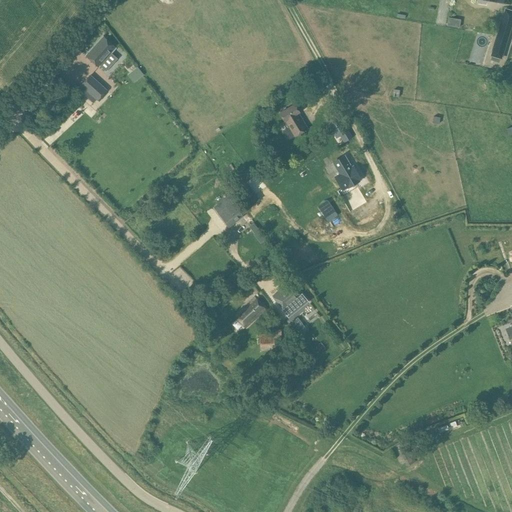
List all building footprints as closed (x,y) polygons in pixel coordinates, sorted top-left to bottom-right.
[(502,59),(511,25),(511,9),(505,8),(490,55),(502,59)] [(450,18),(449,26),(461,26),(461,18),(450,18)] [(103,36),(86,55),(99,67),(100,66),(106,71),(117,59),(111,53),(116,48),(103,36)] [(137,67),(134,70),(141,78),(144,75),(137,67)] [(98,100),(106,90),(90,76),(81,85),(98,100)] [(300,112),(295,104),(279,114),(284,122),(287,120),(297,135),(307,128),(298,114),(300,112)] [(336,138),(344,135),(336,117),(329,120),(336,138)] [(336,177),(343,189),(360,179),(353,167),(351,168),(344,156),(334,163),(341,174),(336,177)] [(246,213),(236,200),(232,202),(230,200),(216,211),(229,228),(243,217),(242,215),(246,213)] [(256,222),(251,225),(262,243),(267,239),(256,222)] [(291,281),(273,296),(283,309),(282,310),(288,317),(308,301),(291,281)] [(267,310),(256,296),(235,315),(234,316),(245,328),(258,317),(259,318),(267,310)] [(299,320),(292,325),(299,336),(306,330),(299,320)] [(274,334),(259,335),(260,346),(274,345),(274,341),(282,340),(282,330),(274,331),(274,334)] [(416,461),(407,446),(399,450),(403,459),(404,459),(407,466),(416,461)]
